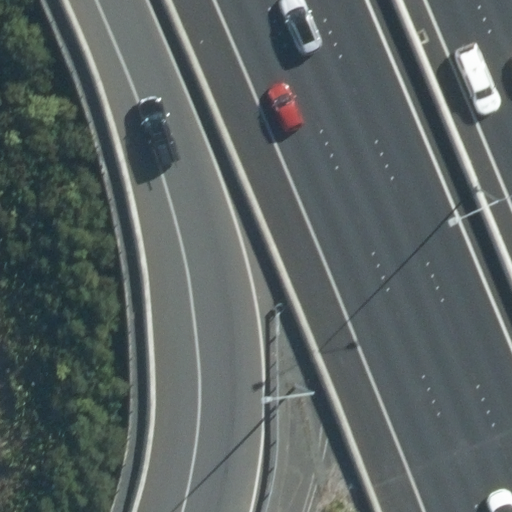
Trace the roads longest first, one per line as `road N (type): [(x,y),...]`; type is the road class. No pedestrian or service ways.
road 1 (motorway): [(511,508),(310,0)]
road 2 (motorway): [(215,511),(227,466),(215,270),(112,0)]
